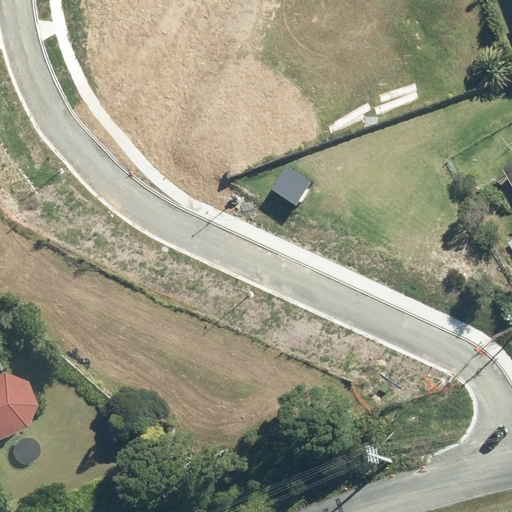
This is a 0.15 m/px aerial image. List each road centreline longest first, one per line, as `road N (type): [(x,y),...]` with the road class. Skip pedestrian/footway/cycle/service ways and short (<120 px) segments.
road 1 (residential): [(108,185),(166,225),(465,358),(499,394),(511,431)]
road 2 (unknown): [(15,0),(16,30),(53,118),(108,185)]
road 3 (tertiary): [(320,511),(441,469),(511,456)]
